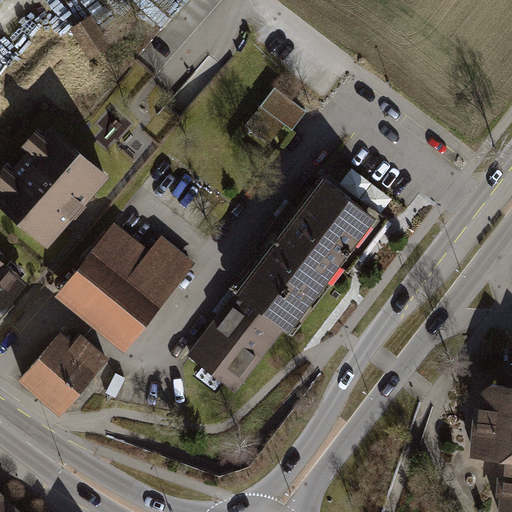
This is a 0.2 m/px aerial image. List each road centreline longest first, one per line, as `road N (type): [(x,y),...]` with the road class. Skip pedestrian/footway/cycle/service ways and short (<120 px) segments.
road 1 (secondary): [(511,161),(366,345),(281,479),(247,511)]
road 2 (secondary): [(308,511),(328,468),(437,325)]
road 3 (secondary): [(173,511),(79,461),(31,445)]
